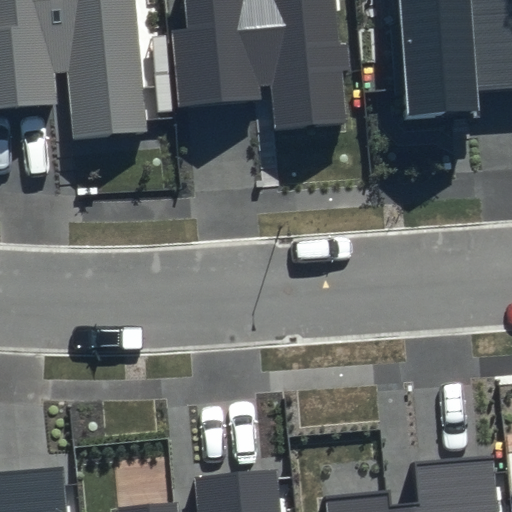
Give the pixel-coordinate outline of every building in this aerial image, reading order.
[(135,0),(0,0),(0,108),(58,102),(55,73),(68,71),(74,138),(148,131),(135,0)] [(334,0),(184,0),(187,28),(171,29),(179,108),(261,100),(260,86),(271,85),(276,129),(346,122),(341,69),(350,69),(347,43),(339,43),(334,0)] [(511,0),(397,0),(407,119),(480,114),(478,90),(511,87),(511,0)] [(387,493),(326,499),(327,511),(498,511),(494,456),(416,463),(420,505),(388,508),(387,493)] [(66,511),(62,466),(0,471),(0,511),(66,511)] [(175,511),(175,503),(117,509),(117,511),(281,511),(277,468),(192,476),(195,511),(175,511)]
